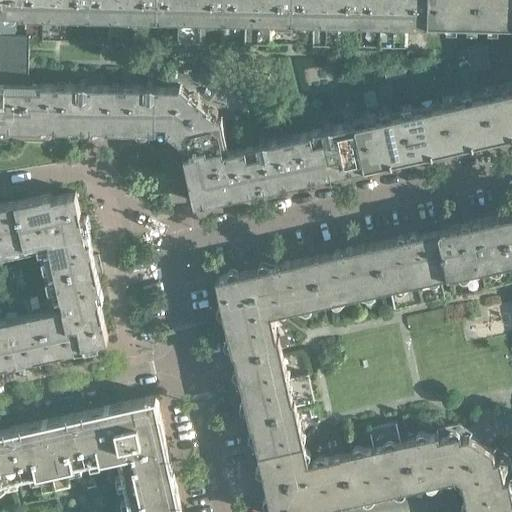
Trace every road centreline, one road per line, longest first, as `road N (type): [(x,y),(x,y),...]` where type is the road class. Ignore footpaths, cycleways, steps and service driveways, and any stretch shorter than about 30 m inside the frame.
road 1 (residential): [(192,357),(167,244),(511,168)]
road 2 (residential): [(192,357),(0,400)]
road 3 (residential): [(226,511),(192,357)]
